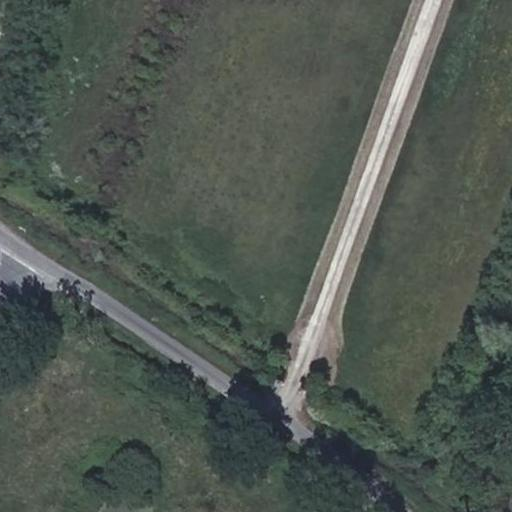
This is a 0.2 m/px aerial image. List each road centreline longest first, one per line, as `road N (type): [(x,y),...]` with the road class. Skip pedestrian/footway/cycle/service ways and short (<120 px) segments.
road 1 (residential): [(432,0),(294,379),(270,414)]
road 2 (unclassified): [(4,238),(270,414)]
road 3 (unclassified): [(270,414),(396,511)]
